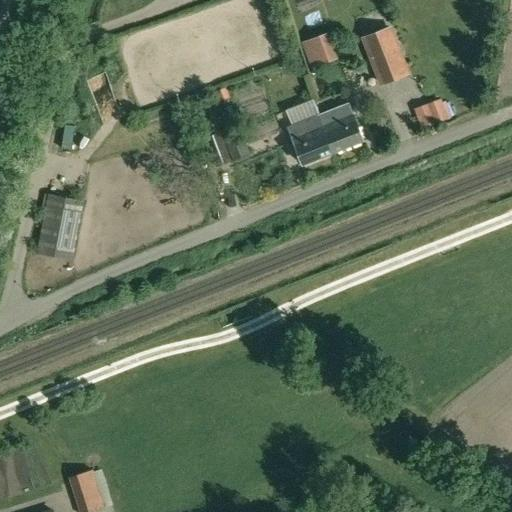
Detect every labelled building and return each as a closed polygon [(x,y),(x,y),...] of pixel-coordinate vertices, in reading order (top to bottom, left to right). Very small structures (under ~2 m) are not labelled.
[(323,69),(349,60),(339,29),(313,37),(323,69)] [(365,39),(383,84),(409,74),(392,29),(365,39)] [(417,110),(423,126),(449,115),(445,105),(443,106),(440,101),(417,110)] [(320,115),(333,153),(364,141),(350,103),(320,115)] [(290,126),(304,164),(333,153),(319,115),(290,126)] [(251,153),(241,131),(223,139),(233,161),(251,153)] [(204,138),(216,168),(232,161),(221,132),(204,138)] [(83,200),(50,194),(39,252),(73,258),(83,200)] [(79,511),(96,511),(105,509),(93,470),(69,477),(79,511)]
